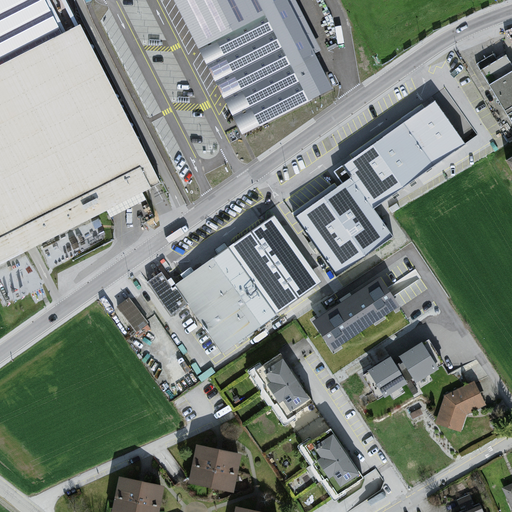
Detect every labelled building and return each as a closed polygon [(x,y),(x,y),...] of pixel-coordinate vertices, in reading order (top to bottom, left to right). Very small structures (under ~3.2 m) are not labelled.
[(70,6),(66,0),(0,0),(0,266),(156,187),(162,183),(70,6)] [(259,0),(194,0),(255,119),(307,93),(259,0)] [(511,66),(505,54),(480,68),(511,121),(511,66)] [(294,213),(336,270),(392,229),(372,203),(466,141),(434,97),(343,161),(352,175),(294,213)] [(273,215),(173,283),(187,302),(220,350),(319,282),(273,215)] [(187,302),(173,283),(170,285),(161,272),(148,281),(171,313),(187,302)] [(399,306),(378,275),(312,319),(332,350),(399,306)] [(129,296),(117,303),(135,331),(147,324),(129,296)] [(400,360),(396,362),(407,380),(412,376),(416,382),(440,368),(421,338),(397,354),(400,360)] [(384,394),(407,380),(396,362),(390,353),(367,368),(384,394)] [(310,398),(280,355),(263,367),(273,381),(268,384),(280,401),(283,399),(291,411),(310,398)] [(488,407),(474,383),(445,397),(436,425),(462,434),(468,416),(488,407)] [(357,472),(332,432),(312,444),(320,456),(317,457),(328,475),(332,473),(338,483),(357,472)] [(240,453),(196,443),(188,480),(233,489),(240,453)] [(157,511),(163,485),(117,475),(109,511),(157,511)] [(511,484),(501,489),(511,511),(511,484)] [(486,511),(483,506),(477,508),(471,494),(456,500),(461,511),(486,511)]
